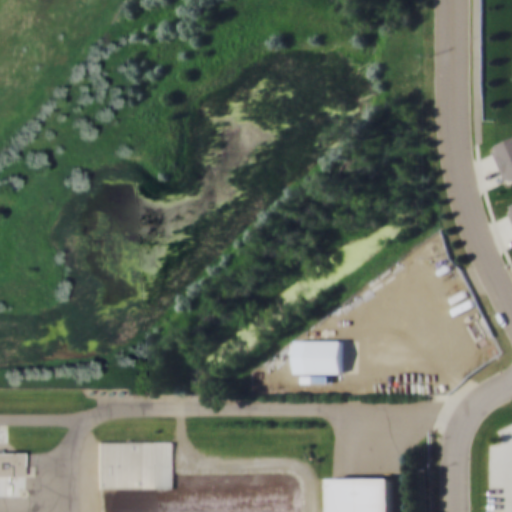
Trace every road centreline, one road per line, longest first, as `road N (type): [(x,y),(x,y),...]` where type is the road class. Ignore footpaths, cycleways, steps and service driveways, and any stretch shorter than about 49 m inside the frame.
road 1 (residential): [(452,0),(454,159),(488,271),(511,319)]
road 2 (residential): [(511,380),(472,406),(458,431),(452,511)]
